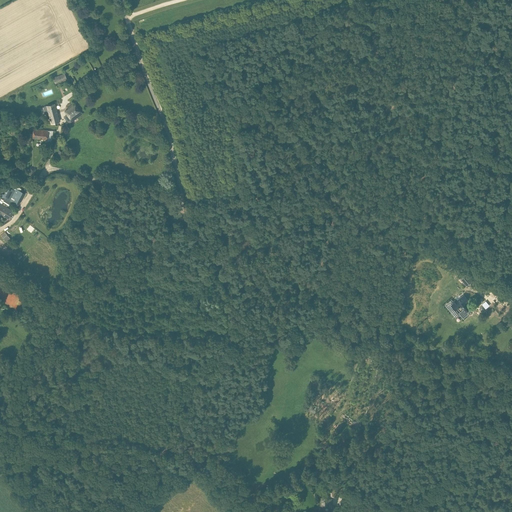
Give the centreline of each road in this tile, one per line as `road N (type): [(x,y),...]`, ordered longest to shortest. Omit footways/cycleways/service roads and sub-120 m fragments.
road 1 (track): [(180,199),(243,339),(135,486)]
road 2 (track): [(135,486),(145,491),(190,465),(263,491),(318,463),(345,493)]
road 3 (unclassified): [(180,199),(123,0)]
road 4 (track): [(135,486),(0,419)]
road 5 (unclassified): [(180,199),(45,167)]
